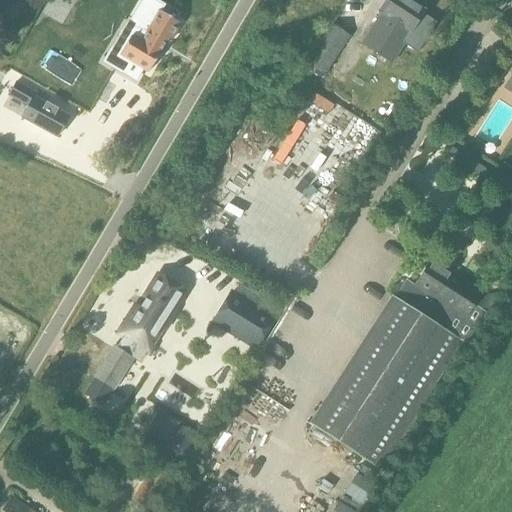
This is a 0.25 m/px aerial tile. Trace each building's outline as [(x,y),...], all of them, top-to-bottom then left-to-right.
[(121,52),(119,55),(127,60),(120,72),(135,81),(141,69),(148,73),(159,54),(158,54),(165,40),(169,42),(179,25),(180,24),(159,12),(163,6),(153,0),(142,0),(138,8),(131,19),(139,24),(131,37),(130,37),(121,52)] [(409,33),(423,11),(406,0),(390,0),(381,15),(369,35),(396,52),(409,33)] [(320,76),(347,35),(331,25),(304,66),(320,76)] [(0,103),(19,115),(56,137),(69,115),(33,93),(35,89),(14,77),(12,81),(0,74),(12,53),(0,46),(0,103)] [(372,73),(380,77),(388,61),(358,47),(340,86),(361,96),(372,73)] [(31,83),(38,64),(22,57),(14,76),(31,83)] [(480,162),(473,173),(503,193),(510,182),(480,162)] [(464,319),(481,292),(431,260),(414,287),(422,292),(411,308),(395,298),(312,426),(380,469),(464,342),(446,331),(456,314),(464,319)] [(167,323),(185,293),(159,277),(140,307),(129,325),(138,331),(149,313),(167,323)] [(253,347),(271,317),(228,291),(210,321),(253,347)] [(100,405),(132,356),(114,344),(82,393),(100,405)] [(352,488),(356,468),(340,465),(336,485),(352,488)] [(167,479),(154,470),(135,500),(148,508),(167,479)] [(320,491),(307,511),(341,511),(345,506),(320,491)] [(30,511),(10,498),(0,511),(30,511)]
